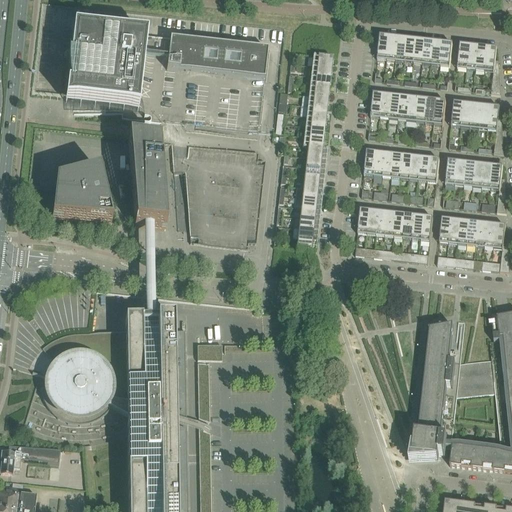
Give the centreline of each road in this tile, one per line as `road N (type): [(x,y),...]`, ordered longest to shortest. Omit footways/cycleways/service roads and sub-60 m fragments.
road 1 (residential): [(511,288),(341,271),(335,264),(360,28)]
road 2 (secondary): [(0,219),(21,0)]
road 3 (unclassified): [(158,287),(90,263),(0,256)]
road 4 (unclassified): [(0,273),(158,287)]
road 5 (unclassified): [(511,38),(370,22),(360,28)]
